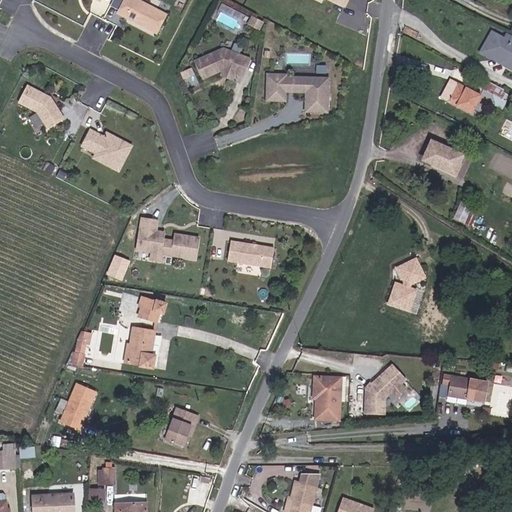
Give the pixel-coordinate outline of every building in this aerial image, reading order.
[(170,16),(142,0),(127,0),(120,13),(160,35),(170,16)] [(252,20),(242,14),(238,22),(248,28),(252,20)] [(511,37),(507,35),(493,61),(511,70),(511,37)] [(226,48),(199,61),(206,80),(227,70),(247,78),(255,59),(226,48)] [(185,80),(196,75),(193,67),(181,71),(185,80)] [(287,103),(287,94),(305,94),(304,113),(329,114),(330,76),(288,75),(288,72),(266,71),(265,102),(287,103)] [(485,96),(455,79),(445,98),(476,115),(485,96)] [(54,97),(31,85),(22,104),(39,113),(51,131),(68,120),(54,97)] [(107,136),(93,128),(85,148),(98,154),(96,159),(123,173),(136,146),(110,132),(107,136)] [(467,154),(434,139),(424,160),(458,176),(467,154)] [(47,172),(38,168),(35,173),(44,178),(47,172)] [(469,224),(477,207),(462,200),(454,217),(469,224)] [(199,260),(201,238),(180,235),(179,241),(167,240),(167,235),(159,235),(161,219),(144,217),(142,243),(156,245),(155,253),(199,260)] [(278,249),(234,240),(230,261),(275,269),(278,249)] [(420,257),(399,267),(407,284),(398,282),(391,306),(414,313),(421,290),(414,287),(431,278),(420,257)] [(170,303),(145,298),(139,316),(161,324),(170,303)] [(160,331),(136,328),(133,345),(130,344),(127,365),(157,370),(160,354),(157,354),(160,331)] [(370,328),(355,329),(356,339),(370,338),(370,328)] [(96,334),(85,332),(74,358),(75,366),(87,367),(90,344),(95,345),(96,334)] [(372,353),(355,350),(354,365),(372,366),(372,353)] [(392,364),(365,388),(363,415),(387,415),(387,397),(391,393),(403,405),(414,394),(403,383),(406,380),(392,364)] [(491,382),(447,374),(445,386),(451,386),(451,396),(488,403),(491,382)] [(346,376),(317,375),(316,421),(346,423),(346,376)] [(101,393),(79,384),(63,422),(84,432),(101,393)] [(201,416),(180,408),(166,440),(189,448),(201,416)] [(2,461),(13,461),(12,440),(1,440),(2,461)] [(35,445),(20,447),(21,457),(36,455),(35,445)] [(300,482),(295,480),(291,496),(288,495),(284,511),(311,511),(322,474),(302,473),(300,482)] [(90,486),(89,498),(106,499),(107,487),(90,486)] [(79,511),(78,493),(35,495),(36,511),(79,511)] [(374,511),(376,508),(342,497),(337,511),(374,511)] [(11,511),(11,501),(0,501),(0,511),(11,511)] [(151,511),(151,502),(117,503),(116,511),(151,511)]
